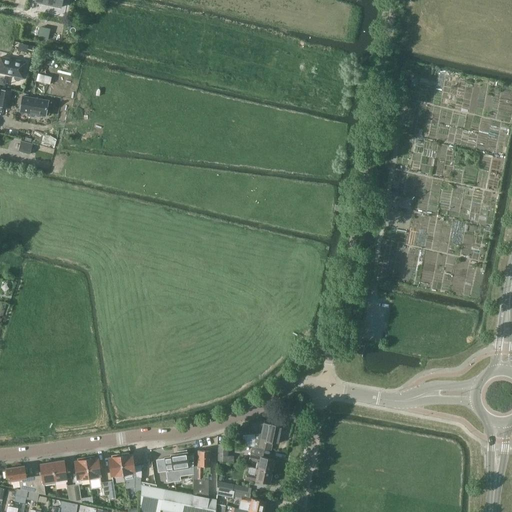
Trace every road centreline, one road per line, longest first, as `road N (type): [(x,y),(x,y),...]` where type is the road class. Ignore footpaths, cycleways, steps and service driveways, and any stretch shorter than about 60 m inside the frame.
road 1 (unclassified): [(323,387),(394,0)]
road 2 (unclassified): [(0,455),(176,434),(249,413),(292,383),(323,387)]
road 3 (unclassified): [(300,511),(323,387)]
